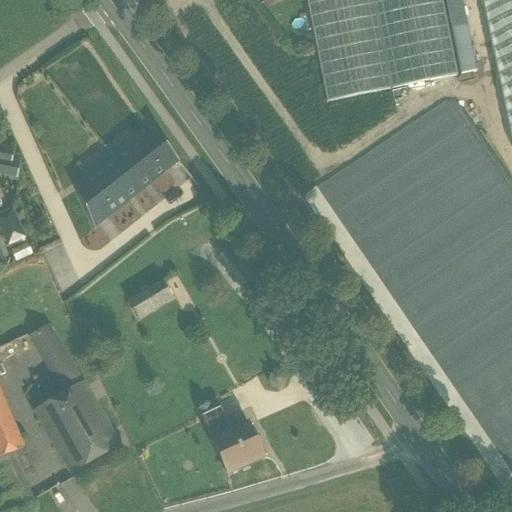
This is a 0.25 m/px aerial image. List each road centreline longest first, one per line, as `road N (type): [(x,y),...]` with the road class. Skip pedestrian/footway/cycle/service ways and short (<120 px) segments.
road 1 (secondary): [(115,10),(469,511)]
road 2 (track): [(424,446),(193,511)]
road 3 (residential): [(115,10),(88,15),(0,80)]
